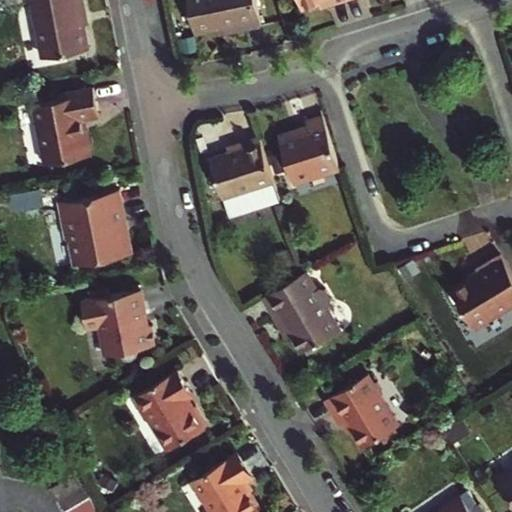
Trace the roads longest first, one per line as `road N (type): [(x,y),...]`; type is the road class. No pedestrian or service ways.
road 1 (residential): [(342,511),(190,257),(155,108)]
road 2 (residential): [(323,57),(385,252),(511,210)]
road 3 (residential): [(155,108),(323,57)]
road 4 (residential): [(323,57),(475,11)]
road 5 (residential): [(511,126),(475,11)]
